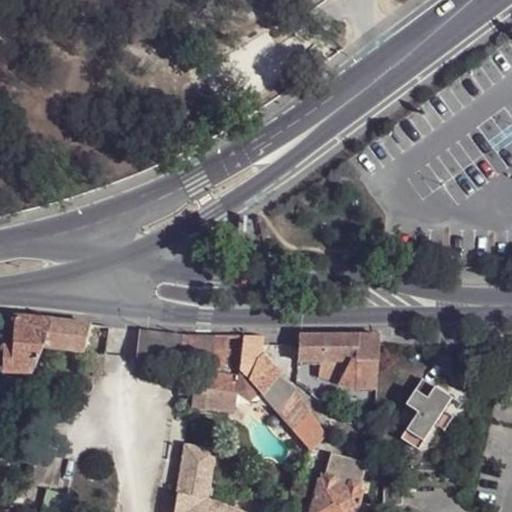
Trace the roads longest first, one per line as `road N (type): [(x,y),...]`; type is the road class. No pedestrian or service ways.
road 1 (residential): [(106,267),(125,295),(175,314),(405,316),(503,305)]
road 2 (residential): [(503,305),(386,282),(106,267)]
road 3 (residential): [(106,267),(214,213),(311,145),(372,82)]
road 4 (residential): [(372,82),(165,195),(88,226)]
road 5 (residential): [(372,82),(481,0)]
